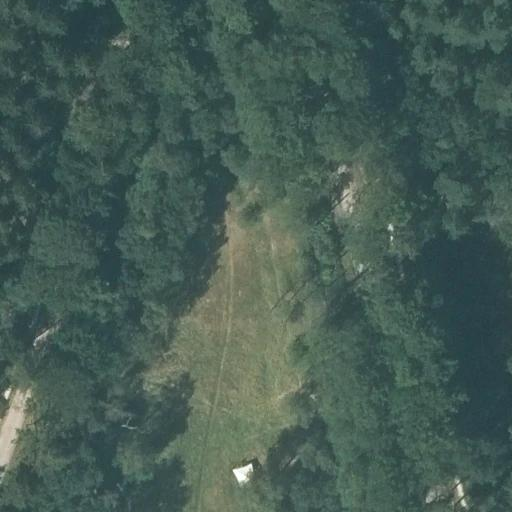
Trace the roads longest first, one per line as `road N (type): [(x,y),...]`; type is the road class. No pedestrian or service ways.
road 1 (track): [(432,511),(294,0)]
road 2 (track): [(0,475),(171,0)]
road 3 (track): [(511,176),(355,226)]
